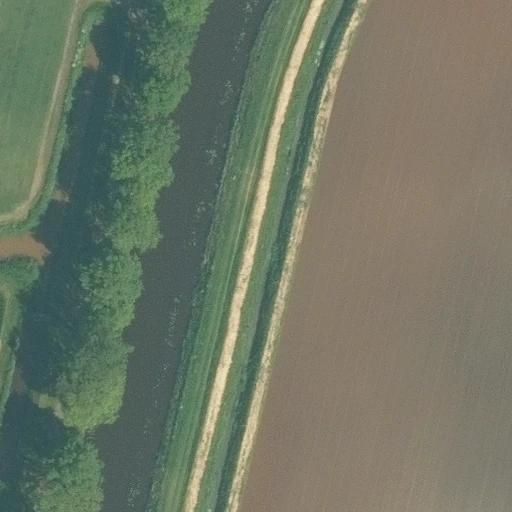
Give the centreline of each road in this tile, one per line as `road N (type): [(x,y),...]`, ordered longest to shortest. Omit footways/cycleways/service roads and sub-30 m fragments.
road 1 (track): [(294,0),(260,104),(169,511)]
road 2 (unclassified): [(35,511),(157,0)]
